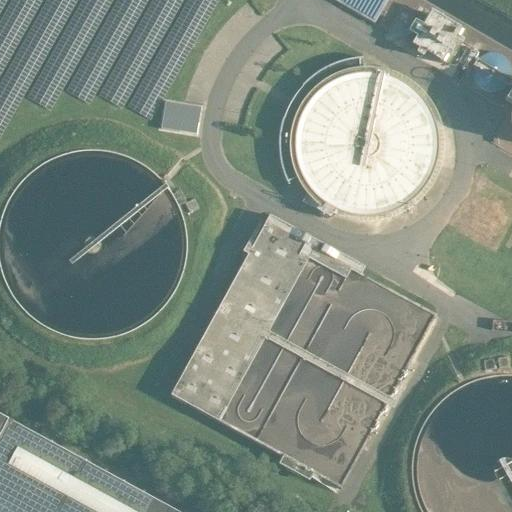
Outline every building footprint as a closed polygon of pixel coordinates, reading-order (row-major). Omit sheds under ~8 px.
[(337,0),(373,21),(384,0),(337,0)] [(459,26),(429,9),(409,43),(416,47),(414,51),(421,55),(423,50),(439,59),(459,26)] [(507,84),(510,74),(507,64),(500,57),(490,54),(480,57),(472,64),(470,74),(472,84),(479,91),(489,94),(499,91),(507,84)] [(379,73),(359,72),(357,57),(346,59),(336,62),(326,66),(315,72),(302,83),(293,95),(285,109),(279,128),(277,145),(280,162),(285,180),(299,174),(306,185),(313,194),(323,202),(319,211),(328,217),(333,208),(348,214),(367,215),(382,213),(395,208),(408,200),(419,189),(428,177),(433,165),(436,147),(435,130),(429,112),(420,98),(410,88),(396,79),(379,73)] [(164,99),(160,126),(194,132),(199,105),(164,99)] [(246,255),(168,395),(217,422),(306,260),(343,280),(349,269),(358,274),(362,267),(267,215),(250,248),(244,245),(240,252),(246,255)] [(177,511),(19,425),(6,418),(0,429),(0,511),(177,511)]
